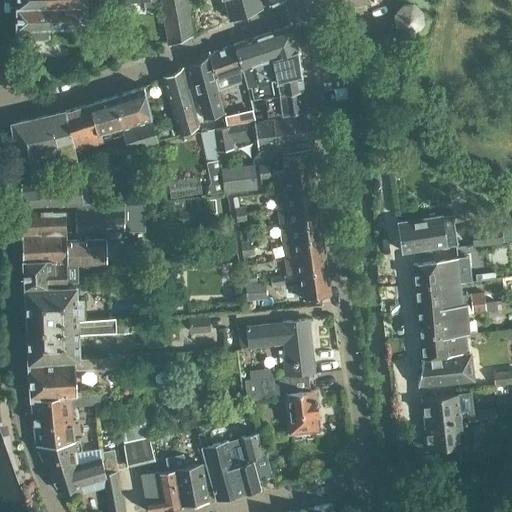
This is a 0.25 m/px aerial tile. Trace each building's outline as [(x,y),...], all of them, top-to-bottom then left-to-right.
[(147,0),(144,1),(144,6),(144,8),(145,9),(146,11),(148,11),(150,12),(152,12),(153,11),(155,10),(156,9),(157,6),(156,0),(147,0)] [(186,0),(161,0),(168,42),(192,36),(186,0)] [(224,0),(230,18),(262,6),(260,0),(224,0)] [(99,4),(16,6),(16,29),(17,28),(17,39),(49,39),(49,28),(88,26),(88,23),(100,23),(99,4)] [(412,39),(419,37),(423,34),(426,30),(427,27),(428,22),(428,18),(427,15),(425,12),(420,7),(416,5),(412,5),(407,5),(404,6),(403,6),(398,11),(395,16),(394,24),(397,32),(400,35),(405,38),(412,39)] [(290,26),(232,46),(242,67),(298,50),(290,26)] [(242,67),(232,46),(208,54),(218,88),(229,83),(230,88),(246,83),(242,67)] [(303,89),(298,50),(242,67),(246,83),(251,101),(267,97),(278,94),(303,89)] [(208,59),(192,65),(196,85),(207,126),(224,125),(208,59)] [(182,67),(164,76),(180,135),(199,125),(182,67)] [(118,95),(132,130),(133,132),(146,128),(146,125),(139,127),(138,122),(151,118),(143,87),(118,95)] [(305,110),(303,89),(278,94),(267,97),(269,115),(305,110)] [(132,130),(118,95),(93,102),(102,133),(121,127),(123,132),(132,130)] [(102,133),(93,102),(67,110),(77,146),(105,138),(102,133)] [(251,106),(224,113),(227,124),(254,118),(251,106)] [(77,146),(67,110),(65,111),(13,124),(19,160),(18,160),(21,179),(43,174),(42,160),(80,153),(79,149),(77,146)] [(398,111),(382,114),(384,125),(386,141),(402,138),(398,111)] [(309,140),(306,115),(229,126),(228,127),(215,129),(218,149),(232,148),(231,142),(257,138),(259,149),(276,147),(276,145),(309,140)] [(132,130),(123,132),(129,150),(157,142),(152,123),(146,125),(146,128),(133,132),(132,130)] [(206,131),(200,132),(210,181),(206,186),(207,193),(223,191),(217,149),(213,129),(206,131)] [(282,155),(284,171),(313,167),(311,151),(282,155)] [(254,163),(221,167),(222,180),(223,191),(223,192),(257,189),(254,163)] [(260,172),(269,171),(268,164),(259,165),(260,172)] [(272,173),(274,189),(315,183),(313,167),(284,171),(272,173)] [(261,180),(271,178),(269,171),(260,172),(261,180)] [(80,177),(21,182),(22,209),(64,205),(89,203),(87,181),(80,181),(80,177)] [(274,189),(277,208),(318,202),(315,183),(274,189)] [(145,200),(125,201),(125,231),(146,231),(145,200)] [(277,208),(279,226),(320,220),(318,202),(277,208)] [(22,209),(21,209),(21,236),(66,232),(65,221),(69,221),(68,209),(64,209),(64,205),(22,209)] [(236,216),(246,214),(245,206),(235,208),(236,216)] [(124,210),(112,211),(75,212),(76,232),(124,229),(124,210)] [(442,215),(399,222),(403,251),(412,250),(457,243),(453,211),(442,213),(442,215)] [(237,222),(247,221),(246,214),(236,216),(237,222)] [(279,226),(282,243),(322,238),(320,220),(279,226)] [(500,226),(473,228),(474,243),(501,240),(500,226)] [(66,240),(66,233),(21,236),(22,259),(23,259),(24,262),(66,258),(64,240),(66,240)] [(298,256),(325,253),(322,238),(282,243),(284,258),(298,256)] [(67,258),(67,263),(80,263),(107,262),(106,239),(66,240),(64,240),(66,258),(67,258)] [(242,248),(252,247),(251,240),(241,241),(242,248)] [(511,245),(491,245),(491,259),(511,258),(511,245)] [(253,255),(252,248),(242,249),(243,256),(253,255)] [(298,256),(284,258),(286,275),(300,273),(327,270),(325,253),(298,256)] [(468,253),(413,259),(414,264),(416,286),(460,282),(460,279),(470,277),(468,253)] [(66,258),(24,262),(25,287),(77,285),(80,285),(80,263),(67,263),(67,258),(66,258)] [(330,294),(327,270),(300,273),(303,298),(330,294)] [(257,281),(256,272),(246,273),(247,282),(257,281)] [(272,286),(285,284),(284,276),(270,278),(272,286)] [(263,281),(244,283),(246,299),(265,297),(263,281)] [(460,282),(416,286),(417,304),(418,310),(467,304),(471,304),(471,295),(465,295),(462,282),(460,282)] [(78,296),(77,285),(25,287),(27,330),(106,325),(116,324),(116,318),(79,320),(79,316),(84,316),(83,296),(78,296)] [(499,291),(471,295),(472,304),(501,300),(499,291)] [(501,300),(472,304),(473,313),(502,309),(501,300)] [(467,304),(418,310),(421,338),(448,335),(470,333),(468,312),(467,304)] [(220,315),(200,317),(201,330),(221,328),(220,315)] [(308,319),(282,322),(282,323),(247,327),(238,328),(241,347),(249,346),(285,342),(287,362),(285,362),(286,376),(245,380),(245,383),(308,374),(314,373),(308,319)] [(116,333),(116,324),(106,325),(27,330),(29,364),(80,359),(79,335),(116,333)] [(448,335),(421,338),(423,361),(468,355),(472,354),(470,333),(448,335)] [(423,361),(418,385),(422,385),(475,380),(472,354),(468,355),(423,361)] [(120,366),(119,357),(99,358),(80,359),(29,364),(31,398),(76,393),(75,371),(118,368),(120,366)] [(511,370),(495,372),(497,385),(511,383),(511,370)] [(310,391),(308,374),(245,383),(246,392),(247,395),(253,394),(254,397),(286,394),(290,432),(318,429),(317,418),(319,418),(316,390),(310,391)] [(459,393),(423,397),(426,423),(462,419),(485,417),(486,416),(497,415),(495,405),(473,407),(472,392),(459,393)] [(97,405),(96,393),(76,395),(76,393),(31,398),(34,423),(72,419),(71,407),(97,405)] [(462,419),(426,423),(429,449),(435,449),(465,445),(477,444),(475,427),(487,425),(486,416),(485,417),(462,419)] [(75,441),(72,419),(34,423),(37,446),(51,474),(102,457),(107,472),(104,451),(103,451),(103,448),(77,453),(75,441)] [(121,429),(124,443),(144,438),(141,425),(121,429)] [(263,453),(259,436),(203,447),(205,459),(216,500),(259,489),(257,480),(270,477),(264,453),(263,453)] [(149,438),(144,439),(123,444),(127,467),(155,460),(149,438)] [(459,451),(436,453),(437,464),(460,462),(459,451)] [(157,471),(142,473),(148,511),(208,501),(201,462),(184,465),(183,456),(165,459),(167,470),(157,471)] [(102,457),(51,474),(59,490),(81,484),(84,494),(104,488),(108,511),(123,511),(116,471),(107,472),(102,457)]
